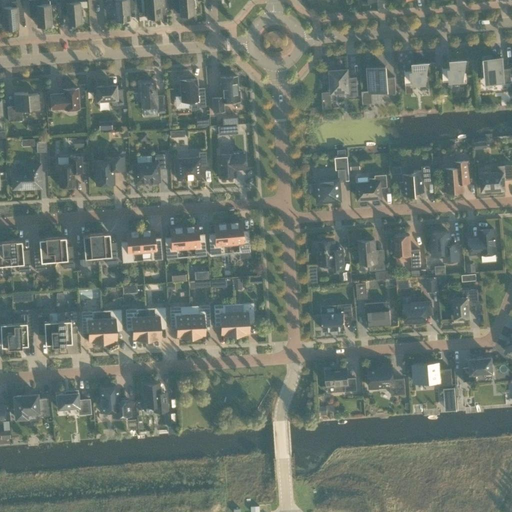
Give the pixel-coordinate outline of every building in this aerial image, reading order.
[(4,28),(18,27),(17,15),(23,15),(22,0),(16,0),(16,6),(3,7),(4,28)] [(41,4),(40,0),(28,0),(29,14),(36,14),(37,26),(51,24),(50,4),(41,4)] [(80,7),(80,1),(71,2),(70,0),(59,0),(60,12),(66,11),(67,23),(81,22),(81,15),(83,15),(82,7),(80,7)] [(128,7),(134,6),(133,0),(113,0),(115,20),(129,18),(128,7)] [(145,0),(147,17),(161,16),(160,4),(166,4),(165,0),(145,0)] [(180,15),(194,14),(193,7),(195,7),(194,0),(171,0),(172,3),(179,3),(180,15)] [(502,57),(485,59),(486,82),(503,80),(503,83),(511,82),(510,68),(503,68),(502,57)] [(464,72),(465,61),(467,61),(467,60),(451,61),(451,62),(452,62),(452,67),(443,68),(443,66),(442,66),(443,81),(450,81),(451,83),(467,82),(466,72),(464,72)] [(405,69),(404,69),(406,89),(413,88),(413,86),(429,85),(428,75),(426,75),(427,64),(430,63),(413,64),(413,65),(414,64),(414,70),(405,71),(405,69)] [(395,76),(394,76),(394,77),(386,78),(386,66),(368,67),(370,90),(386,89),(387,94),(396,93),(395,76)] [(356,77),(348,78),(347,69),(330,70),(332,92),(348,90),(348,96),(358,95),(357,76),(356,76),(356,77)] [(237,76),(220,77),(221,88),(220,88),(221,97),(212,97),(213,111),(224,111),(223,102),(240,101),(239,90),(238,90),(237,76)] [(181,101),(191,101),(191,109),(199,109),(199,107),(205,106),(204,92),(197,93),(196,79),(180,80),(181,101)] [(142,102),(142,108),(157,107),(157,111),(165,110),(163,94),(156,95),(155,82),(140,83),(141,91),(140,93),(140,101),(142,102)] [(116,89),(116,85),(96,86),(97,100),(111,99),(112,106),(124,105),(123,88),(116,89)] [(78,88),(63,89),(63,93),(50,94),(51,109),(64,108),(64,109),(79,108),(78,88)] [(21,109),(32,109),(32,111),(42,113),(41,101),(38,101),(38,93),(27,94),(27,91),(13,93),(14,106),(7,106),(8,121),(22,120),(21,109)] [(112,129),(111,121),(99,121),(99,130),(112,129)] [(237,125),(218,126),(218,135),(238,133),(237,125)] [(74,147),(83,147),(83,138),(74,139),(74,147)] [(46,141),(36,141),(36,153),(46,152),(46,141)] [(176,159),(177,179),(201,178),(200,166),(207,166),(206,151),(198,152),(199,158),(176,159)] [(165,168),(164,154),(154,154),(155,161),(133,162),(135,183),(160,181),(159,169),(165,168)] [(233,155),(233,154),(218,154),(220,177),(234,176),(234,168),(245,167),(244,154),(233,155)] [(58,163),(59,186),(74,186),(73,172),(82,172),(81,156),(68,156),(68,163),(58,163)] [(96,170),(96,184),(113,184),(113,170),(123,169),(123,156),(106,157),(106,160),(93,161),(94,171),(96,170)] [(346,181),(349,180),(348,156),(335,157),(336,169),(338,169),(345,168),(346,181)] [(445,168),(447,192),(464,191),(463,182),(470,182),(468,160),(454,161),(455,167),(445,168)] [(351,169),(360,169),(359,161),(350,162),(351,169)] [(12,171),(13,188),(41,187),(40,163),(25,164),(27,164),(27,170),(12,171)] [(511,179),(511,164),(498,166),(498,172),(481,173),(482,189),(504,188),(504,180),(511,179)] [(400,182),(401,195),(416,194),(416,192),(424,191),(424,181),(431,181),(430,165),(422,166),(422,170),(414,170),(414,173),(403,174),(404,182),(400,182)] [(317,193),(318,202),(341,200),(339,181),(346,181),(345,168),(338,169),(339,179),(329,180),(329,179),(315,180),(316,193),(317,193)] [(387,187),(386,174),(375,175),(375,178),(369,178),(369,181),(355,182),(357,201),(382,198),(381,187),(387,187)] [(227,222),(229,245),(238,244),(239,252),(250,251),(248,235),(242,236),(241,222),(242,222),(242,221),(237,222),(237,221),(236,221),(236,222),(230,222),(230,221),(230,222),(227,222)] [(229,245),(227,222),(225,223),(225,222),(224,222),(224,223),(219,223),(218,222),(218,223),(213,224),(214,224),(215,238),(209,238),(210,255),(221,254),(220,245),(229,245)] [(184,226),(185,248),(194,248),(195,256),(206,255),(205,239),(198,239),(197,226),(198,226),(198,225),(193,225),(192,225),(192,226),(187,226),(186,225),(186,226),(184,226)] [(185,248),(184,226),(181,226),(180,226),(180,227),(175,227),(175,226),(174,226),(174,227),(169,227),(169,228),(170,228),(171,242),(165,242),(166,258),(177,257),(177,249),(185,248)] [(140,230),(141,252),(150,251),(151,260),(162,259),(161,243),(154,243),(153,230),(154,229),(149,229),(149,228),(148,228),(148,229),(143,230),(143,229),(142,229),(142,230),(140,230)] [(496,252),(494,228),(479,230),(480,238),(469,238),(470,253),(481,252),(481,253),(496,252)] [(141,252),(140,230),(137,230),(137,229),(136,229),(137,230),(131,231),(131,230),(130,230),(130,231),(125,231),(125,232),(126,232),(127,245),(121,246),(122,262),(133,261),(133,253),(141,252)] [(450,244),(449,232),(432,233),(433,245),(431,245),(432,256),(444,255),(445,261),(458,260),(457,243),(450,244)] [(96,234),(98,256),(106,256),(106,264),(118,263),(116,246),(110,247),(109,233),(96,234)] [(90,257),(98,256),(96,234),(82,235),(84,249),(77,250),(79,266),(90,265),(90,257)] [(410,235),(394,236),(395,240),(392,240),(392,248),(395,248),(396,256),(411,255),(412,267),(421,266),(419,249),(411,250),(410,235)] [(52,237),(54,260),(62,259),(62,267),(74,267),(73,250),(66,251),(65,236),(52,237)] [(46,261),(54,260),(52,237),(39,239),(40,253),(33,253),(35,270),(46,269),(46,261)] [(373,239),(373,237),(366,238),(366,239),(358,240),(360,263),(370,262),(371,269),(385,268),(384,253),(376,254),(375,239),(373,239)] [(8,241),(10,264),(18,263),(19,271),(30,270),(29,254),(22,254),(21,240),(8,241)] [(343,248),(335,248),(334,240),(319,241),(320,252),(318,252),(319,265),(331,264),(332,270),(344,269),(343,248)] [(2,264),(10,264),(8,241),(0,241),(0,272),(3,273),(2,264)] [(467,272),(476,271),(475,263),(466,264),(467,272)] [(171,272),(172,281),(186,280),(185,271),(171,272)] [(437,291),(436,276),(426,277),(426,291),(437,291)] [(356,283),(358,299),(367,298),(366,282),(356,283)] [(98,289),(80,290),(80,298),(98,298),(98,289)] [(460,317),(460,319),(468,319),(468,316),(469,316),(468,302),(479,302),(478,289),(461,290),(461,297),(454,298),(456,318),(460,317)] [(368,318),(369,326),(391,324),(390,309),(388,309),(387,300),(365,302),(366,318),(368,318)] [(412,305),(403,305),(405,321),(413,321),(413,323),(427,322),(426,314),(432,313),(431,301),(411,303),(412,305)] [(234,311),(235,333),(245,333),(245,334),(246,334),(246,333),(249,333),(249,332),(248,332),(247,319),(254,318),(253,302),(242,303),(243,311),(234,311)] [(235,333),(234,311),(225,312),(224,303),(213,304),(214,320),(221,320),(221,333),(220,334),(224,334),(224,335),(224,334),(235,333)] [(322,314),(323,330),(345,328),(344,316),(352,315),(351,303),(338,304),(338,312),(322,314)] [(189,314),(191,336),(201,335),(201,336),(202,336),(202,335),(205,335),(205,334),(204,334),(203,321),(210,321),(209,304),(198,305),(198,313),(189,314)] [(191,336),(189,314),(180,314),(180,306),(169,306),(170,323),(176,322),(177,336),(176,336),(176,337),(180,336),(180,337),(180,336),(191,336)] [(145,316),(146,338),(157,337),(157,339),(158,339),(158,337),(161,337),(160,337),(159,323),(166,323),(165,307),(154,307),(154,315),(145,316)] [(146,338),(145,316),(136,316),(136,308),(125,309),(126,325),(132,325),(133,338),(132,338),(132,339),(135,339),(135,340),(136,340),(136,339),(146,338)] [(101,318),(102,340),(113,340),(113,341),(113,340),(117,340),(117,339),(116,339),(115,325),(121,325),(121,309),(110,309),(110,318),(101,318)] [(102,340),(101,318),(92,319),(92,310),(81,311),(82,327),(88,327),(89,340),(88,340),(88,341),(91,341),(91,342),(92,342),(92,341),(102,340)] [(57,320),(58,343),(71,342),(71,328),(77,327),(76,311),(65,312),(65,320),(57,320)] [(58,343),(57,320),(49,320),(49,312),(37,313),(38,329),(44,329),(45,343),(58,343)] [(13,322),(14,345),(27,344),(27,330),(33,330),(32,313),(21,314),(21,322),(13,322)] [(14,345),(13,322),(5,323),(5,315),(0,314),(0,331),(1,346),(7,345),(14,345)] [(492,371),(491,357),(483,358),(483,357),(477,358),(469,359),(470,367),(462,367),(463,381),(476,380),(476,373),(492,371)] [(439,369),(438,361),(413,363),(415,382),(439,380),(439,385),(452,384),(451,368),(439,369)] [(382,368),(368,369),(369,387),(371,387),(372,388),(378,387),(379,386),(390,385),(391,394),(405,393),(404,378),(393,379),(392,365),(382,365),(382,368)] [(347,368),(326,369),(327,385),(327,391),(343,390),(356,389),(356,377),(348,378),(347,368)] [(158,382),(143,384),(145,406),(155,405),(156,411),(168,410),(166,392),(159,392),(158,382)] [(129,399),(118,400),(117,386),(100,388),(101,402),(99,402),(100,412),(113,411),(113,417),(130,415),(129,399)] [(456,409),(455,387),(444,388),(445,410),(456,409)] [(90,398),(79,399),(78,391),(55,393),(56,409),(69,408),(69,409),(77,409),(78,415),(91,413),(90,398)] [(37,398),(37,393),(14,396),(16,417),(27,417),(26,413),(38,412),(38,416),(49,415),(47,398),(37,398)] [(321,414),(329,413),(328,405),(320,406),(321,414)] [(175,425),(174,412),(166,413),(167,425),(175,425)] [(127,430),(136,429),(135,419),(126,419),(127,430)] [(0,431),(1,439),(10,438),(9,430),(0,431)]
